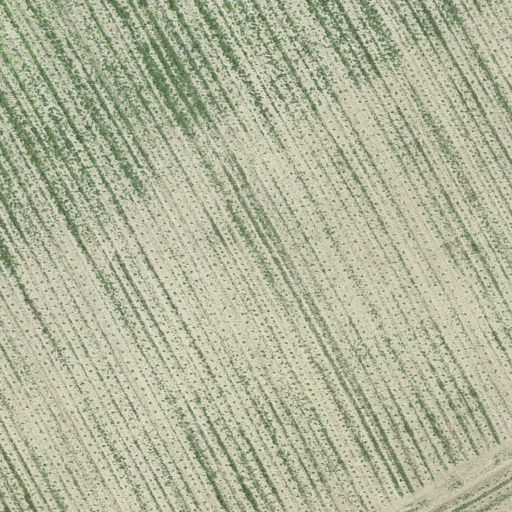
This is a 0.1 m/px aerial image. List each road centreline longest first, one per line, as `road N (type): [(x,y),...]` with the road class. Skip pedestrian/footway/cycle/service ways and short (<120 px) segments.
road 1 (track): [(119,0),(414,499)]
road 2 (track): [(0,377),(83,511)]
road 3 (track): [(392,511),(511,446)]
road 4 (track): [(442,0),(511,115)]
